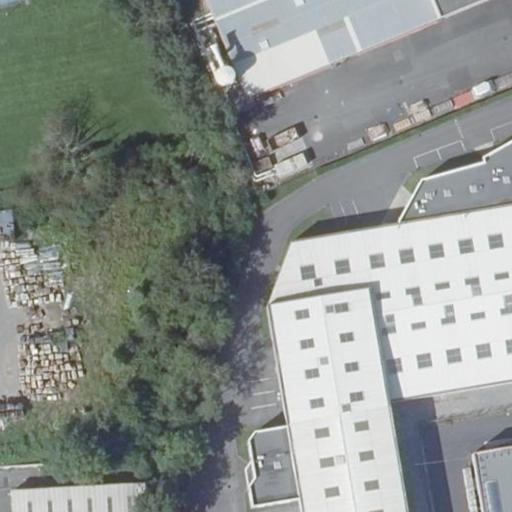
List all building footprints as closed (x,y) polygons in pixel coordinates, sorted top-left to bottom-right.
[(205,0),(253,106),(495,0),(205,0)] [(294,504),(295,511),(402,511),(384,403),(511,381),(511,153),(510,154),(504,142),(474,154),(475,159),(410,170),(387,225),(277,244),(261,311),(282,431),(249,437),(242,444),(248,481),(243,490),(247,511),(294,504)] [(281,176),(307,168),(303,157),(278,165),(281,176)] [(511,511),(511,445),(465,453),(475,511),(511,511)] [(147,511),(147,487),(14,494),(14,511),(147,511)]
